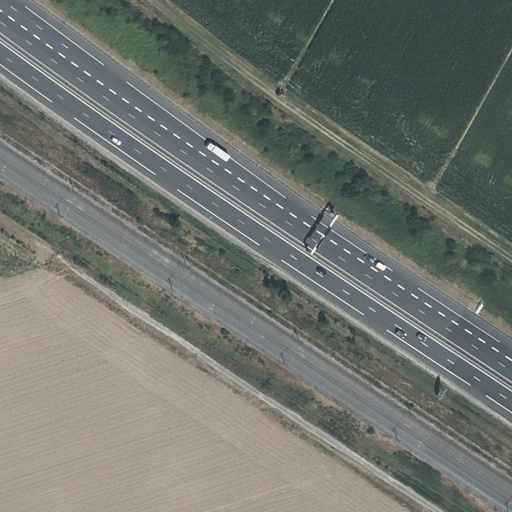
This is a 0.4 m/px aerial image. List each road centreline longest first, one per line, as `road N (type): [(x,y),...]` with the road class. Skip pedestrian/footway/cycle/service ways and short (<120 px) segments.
road 1 (motorway): [(511,368),(0,8)]
road 2 (motorway): [(0,53),(511,402)]
road 3 (unclassified): [(65,263),(430,511)]
road 4 (track): [(511,260),(230,58)]
